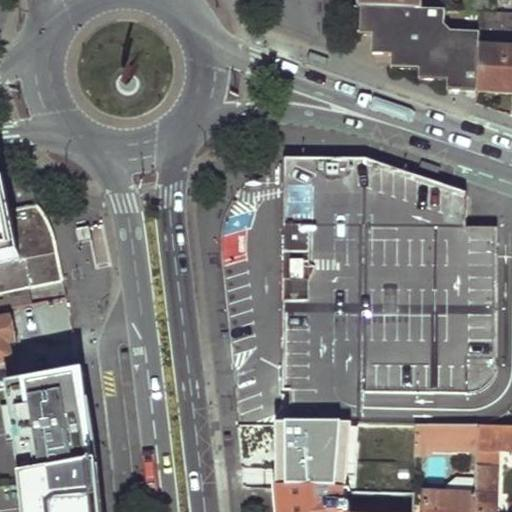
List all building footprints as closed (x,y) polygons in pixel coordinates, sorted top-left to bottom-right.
[(422,10),(421,0),(361,0),(361,7),(422,10)] [(491,13),(492,1),(477,0),(469,0),(467,12),(484,13),(491,13)] [(445,24),(447,11),(422,10),(361,7),(361,34),(376,35),(376,54),(395,56),(395,68),(423,70),(423,79),(451,81),(451,91),(479,91),(483,47),(483,32),(455,30),(445,24)] [(511,28),(511,13),(495,13),(491,13),(484,13),(483,26),(511,28)] [(511,92),(511,48),(483,47),(479,91),(511,92)] [(295,159),(292,427),(368,427),(394,428),(418,428),(478,428),(511,427),(511,364),(495,363),(498,229),(466,229),(466,195),(370,164),(356,160),(347,159),(339,157),(329,157),(314,158),(295,159)] [(2,187),(0,187),(0,293),(27,289),(64,282),(61,267),(55,236),(47,221),(39,206),(7,212),(2,187)] [(0,310),(30,305),(27,289),(0,293),(0,310)] [(12,325),(6,319),(0,320),(0,362),(12,360),(10,345),(13,344),(15,338),(12,325)] [(289,450),(288,473),(352,474),(352,458),(341,458),(341,440),(368,441),(368,427),(292,427),(291,450),(289,450)] [(495,511),(496,498),(501,498),(502,458),(491,457),(491,450),(511,451),(511,427),(478,428),(477,451),(475,497),(474,511),(495,511)] [(391,450),(390,464),(416,465),(417,449),(418,428),(394,428),(394,450),(391,450)] [(418,428),(417,449),(477,451),(478,428),(418,428)] [(101,511),(96,468),(23,481),(26,511),(101,511)] [(383,474),(381,492),(414,494),(415,475),(383,474)] [(144,480),(135,480),(138,502),(146,501),(144,480)] [(339,491),(273,489),(275,511),(350,511),(351,509),(338,508),(339,491)] [(425,494),(424,511),(474,511),(475,497),(425,494)]
